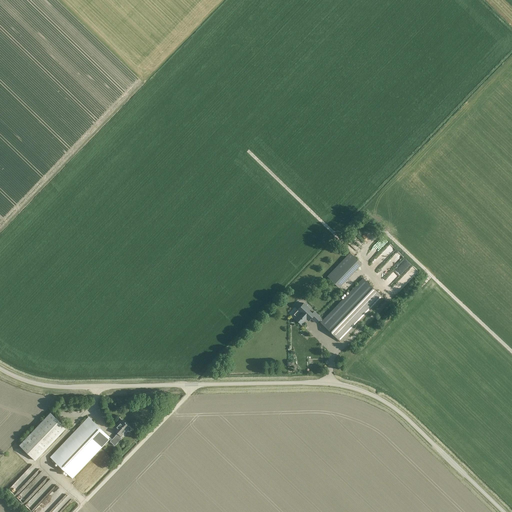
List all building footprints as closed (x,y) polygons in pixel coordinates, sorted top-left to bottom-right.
[(383,241),(370,255),(373,257),(385,244),(383,241)] [(372,263),(377,268),(393,251),(388,246),(372,263)] [(398,251),(379,271),(384,276),(403,256),(398,251)] [(338,287),(361,264),(350,253),(327,276),(338,287)] [(393,282),(408,267),(403,262),(388,277),(393,282)] [(321,322),(342,342),(384,299),(363,278),(323,320),(321,322)] [(319,320),(321,322),(323,320),(314,311),(311,314),(308,311),(310,309),(304,303),(297,310),(298,310),(294,314),(296,317),(295,318),(301,324),(304,320),(306,318),(308,320),(311,318),(316,323),(319,320)] [(50,412),(19,445),(35,460),(66,428),(50,412)] [(72,478),(109,439),(111,438),(88,417),(50,457),(72,478)] [(125,423),(122,421),(119,424),(118,423),(113,428),(116,431),(117,431),(118,431),(119,432),(112,439),(111,438),(109,439),(111,440),(110,441),(114,445),(121,438),(120,437),(126,431),(125,430),(129,426),(126,424),(127,424),(125,422),(125,423)] [(8,489),(13,494),(23,484),(19,479),(8,489)] [(31,492),(32,492),(35,488),(28,483),(27,485),(33,490),(31,492)] [(25,497),(22,492),(16,496),(19,501),(25,497)] [(46,498),(38,507),(43,511),(51,502),(46,498)] [(29,501),(25,504),(29,510),(33,507),(29,501)]
